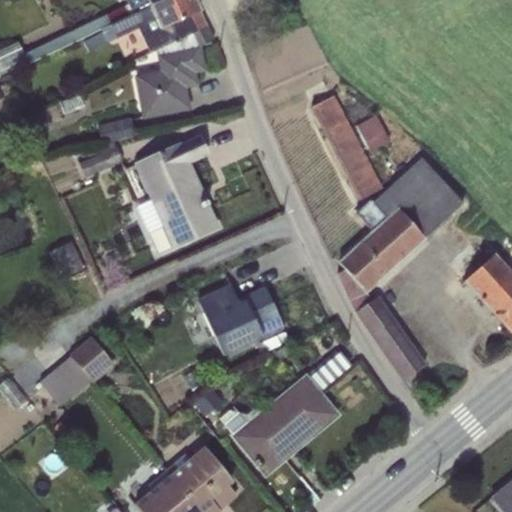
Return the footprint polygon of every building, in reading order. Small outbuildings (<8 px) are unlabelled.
[(206,27),(193,0),(163,0),(133,14),(102,29),(107,41),(137,29),(148,52),(154,49),(206,27)] [(125,0),(128,4),(133,14),(163,0),(125,0)] [(102,29),(133,14),(128,4),(25,54),(29,62),(102,29)] [(212,41),(206,27),(154,49),(158,70),(133,75),(141,118),(187,109),(183,87),(195,84),(192,72),(202,70),(198,47),(212,41)] [(101,32),(83,41),(88,52),(107,43),(101,32)] [(0,71),(25,60),(17,41),(0,49),(0,71)] [(78,95),(58,102),(63,114),(82,107),(78,95)] [(332,96),(311,107),(360,200),(381,189),(332,96)] [(375,115),(355,126),(369,152),(389,142),(375,115)] [(129,118),(96,125),(101,143),(133,136),(129,118)] [(197,137),(132,163),(149,200),(135,207),(156,254),(216,228),(206,206),(207,205),(206,201),(202,203),(197,193),(200,192),(187,163),(205,155),(197,137)] [(79,162),(84,177),(120,162),(115,146),(114,146),(112,142),(79,150),(83,160),(79,162)] [(355,213),(371,231),(337,263),(344,270),(365,293),(425,239),(423,238),(462,204),(420,158),(372,203),(369,199),(355,213)] [(341,185),(330,191),(340,210),(351,204),(341,185)] [(479,253),(470,242),(446,264),(511,335),(511,275),(492,254),(475,269),(469,262),(479,253)] [(69,243),(51,250),(64,280),(82,272),(69,243)] [(365,293),(344,270),(335,274),(354,312),(402,381),(424,366),(376,296),(371,300),(365,293)] [(229,284),(196,299),(222,356),(283,329),(264,287),(236,299),(229,284)] [(284,331),(257,344),(261,353),(287,340),(284,331)] [(92,383),(113,365),(90,337),(68,354),(69,356),(90,381),(92,383)] [(38,381),(59,405),(90,381),(69,356),(38,381)] [(0,383),(0,393),(14,410),(26,401),(7,378),(0,383)] [(231,435),(264,474),(335,415),(304,378),(261,414),(255,406),(245,414),(228,410),(218,419),(231,435)] [(210,389),(193,403),(203,416),(221,401),(210,389)] [(165,471),(199,511),(217,511),(219,511),(216,507),(232,492),(226,484),(231,480),(203,447),(189,460),(183,454),(164,469),(165,471)] [(133,504),(139,511),(199,511),(165,471),(147,486),(150,490),(133,504)] [(494,497),(492,498),(504,511),(511,511),(511,482),(495,497),(494,497)]
